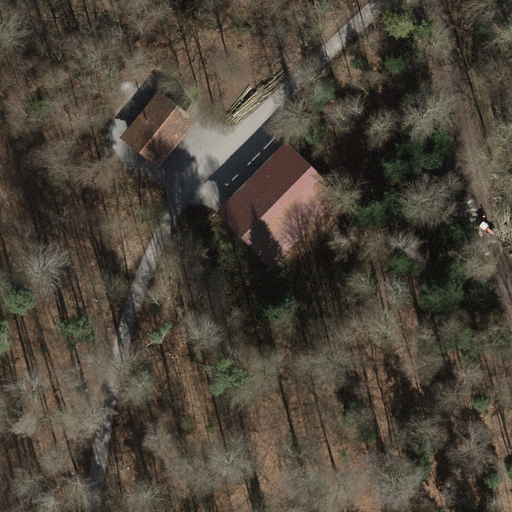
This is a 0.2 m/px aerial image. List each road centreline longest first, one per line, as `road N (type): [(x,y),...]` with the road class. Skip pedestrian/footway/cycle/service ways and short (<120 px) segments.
road 1 (track): [(92,511),(131,310),(177,205),(207,164),(383,0)]
road 2 (track): [(473,161),(382,183),(319,255),(299,293),(297,343),(328,494)]
road 3 (track): [(442,0),(473,161),(511,296)]
